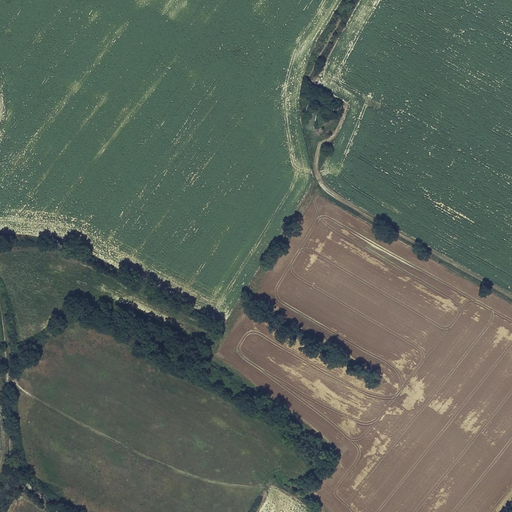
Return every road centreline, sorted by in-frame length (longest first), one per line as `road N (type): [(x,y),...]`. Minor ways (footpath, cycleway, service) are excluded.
road 1 (track): [(316,177),(211,355),(335,453),(302,493)]
road 2 (track): [(511,299),(395,236),(316,177)]
road 3 (track): [(0,307),(10,449),(20,479),(62,511)]
